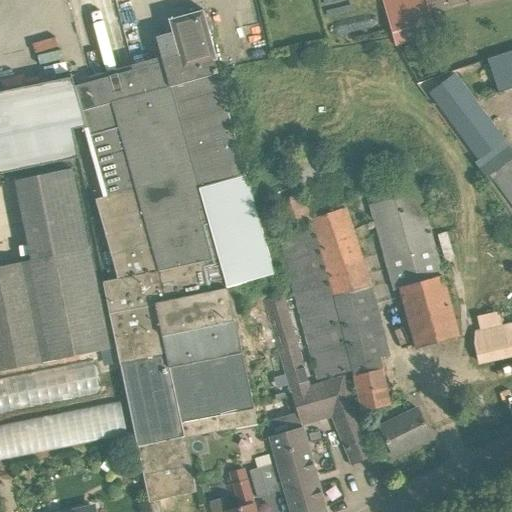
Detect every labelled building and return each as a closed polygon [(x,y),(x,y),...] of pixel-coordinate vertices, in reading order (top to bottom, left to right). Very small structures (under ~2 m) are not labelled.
[(429,8),(426,0),(382,0),(396,46),(437,34),(429,8)] [(448,0),(450,6),(469,1),(472,9),(502,0),(448,0)] [(218,60),(210,30),(204,10),(185,16),(184,12),(164,17),(169,32),(173,31),(180,55),(76,86),(82,105),(85,117),(74,120),(77,129),(117,279),(103,283),(151,511),(162,511),(159,498),(197,490),(185,438),(208,433),(224,431),(239,428),(259,425),(228,288),(273,275),(214,61),(218,60)] [(511,50),(488,58),(498,89),(511,84),(511,50)] [(428,93),(479,160),(507,140),(456,72),(428,93)] [(85,117),(82,105),(76,86),(75,86),(72,77),(0,92),(0,173),(78,157),(73,130),(77,129),(74,120),(85,117)] [(305,194),(321,188),(330,184),(314,149),(287,161),(298,186),(273,197),(284,227),(313,216),(305,194)] [(511,157),(488,175),(511,205),(511,157)] [(0,372),(113,348),(76,176),(74,167),(15,180),(32,260),(0,266),(0,372)] [(399,288),(416,350),(461,337),(420,191),(415,192),(411,178),(371,189),(375,203),(370,205),(394,290),(399,288)] [(374,287),(372,283),(347,207),(313,218),(316,227),(280,240),(317,380),(353,371),(361,413),(382,409),(392,406),(391,402),(382,359),(392,357),(374,287)] [(311,388),(310,385),(285,296),(264,302),(290,394),(293,393),(311,388)] [(310,385),(311,388),(293,393),(298,412),(265,421),(281,472),(313,463),(302,424),(333,415),(353,464),(375,455),(343,376),(310,385)] [(391,402),(392,406),(382,409),(388,422),(407,413),(400,399),(391,402)] [(432,438),(424,420),(418,408),(407,413),(388,422),(380,426),(394,456),(432,438)] [(0,460),(50,448),(42,416),(0,425),(0,460)] [(281,472),(291,508),(292,511),(326,511),(313,463),(281,472)] [(258,498),(280,491),(272,464),(250,471),(258,498)] [(256,511),(254,505),(258,504),(256,497),(253,498),(248,480),(247,480),(244,472),(230,476),(239,508),(228,511),(224,497),(210,501),(212,511),(256,511)]
